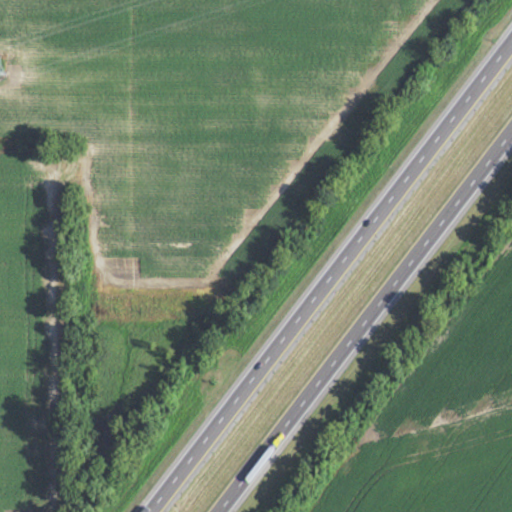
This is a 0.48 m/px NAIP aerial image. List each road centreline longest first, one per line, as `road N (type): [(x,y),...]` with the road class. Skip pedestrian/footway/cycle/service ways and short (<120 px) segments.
road 1 (motorway): [(511,37),(146,511)]
road 2 (motorway): [(218,511),(511,130)]
